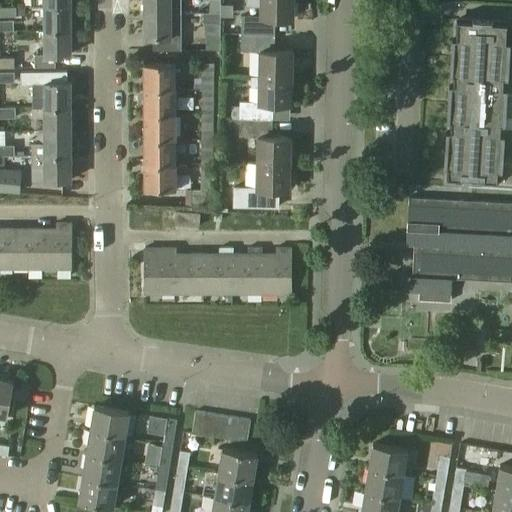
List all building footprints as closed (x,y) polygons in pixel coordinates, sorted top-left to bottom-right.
[(180,0),(142,0),(143,12),(181,12),(180,0)] [(209,0),(209,11),(209,13),(220,13),(220,11),(220,0),(209,0)] [(260,6),(259,15),(259,16),(241,15),(241,31),(275,32),(275,15),(293,16),(293,0),(245,0),(246,6),(260,6)] [(70,6),(43,7),(43,30),(70,30),(70,6)] [(181,12),(143,12),(143,36),(153,36),(153,50),(181,50),(181,12)] [(203,13),(203,23),(205,23),(205,34),(220,34),(220,13),(209,13),(203,13)] [(507,23),(457,19),(456,37),(454,37),(451,75),(454,75),(453,84),(451,83),(448,120),(451,121),(450,130),(448,130),(445,168),(448,168),(447,183),(511,186),(511,164),(501,164),(503,133),(500,133),(501,125),(503,125),(506,87),(503,87),(503,78),(506,78),(508,41),(506,40),(507,23)] [(14,20),(0,20),(0,31),(14,31),(14,20)] [(55,67),(55,54),(70,54),(70,30),(43,30),(44,54),(34,54),(35,67),(55,67)] [(258,75),(292,76),(293,50),(275,49),(275,32),(241,31),(241,51),(259,51),(258,75)] [(0,68),(14,68),(14,57),(0,57),(0,68)] [(143,88),(174,87),(174,61),(143,62),(143,88)] [(214,63),(201,63),(201,87),(214,87),(214,63)] [(31,107),(71,107),(70,82),(66,82),(66,70),(20,71),(20,83),(32,83),(32,106),(31,107)] [(14,72),(0,71),(0,82),(14,82),(14,72)] [(251,87),(258,87),(257,101),(240,101),(239,118),(273,119),(273,102),(291,102),(292,76),(258,75),(258,77),(251,76),(251,87)] [(143,113),(174,112),(174,87),(143,88),(143,113)] [(214,87),(201,87),(201,112),(214,112),(214,87)] [(15,107),(0,107),(0,118),(15,118),(15,107)] [(71,107),(31,107),(31,117),(43,117),(43,131),(71,131),(71,107)] [(144,138),(175,137),(174,112),(143,113),(144,138)] [(214,112),(201,112),(201,137),(214,137),(214,112)] [(256,161),(290,162),(291,136),(273,135),(273,119),(239,118),(239,137),(257,137),(256,161)] [(71,131),(43,131),(43,143),(32,143),(32,155),(71,155),(71,131)] [(144,162),(175,162),(175,137),(144,138),(144,162)] [(214,137),(201,137),(200,162),(214,162),(214,137)] [(14,145),(0,145),(0,156),(14,156),(14,145)] [(43,179),(71,179),(71,155),(32,155),(32,167),(43,167),(43,179)] [(234,187),(234,206),(278,207),(278,188),(289,188),(290,162),(256,161),(256,187),(234,187)] [(175,162),(144,162),(144,188),(175,188),(175,162)] [(200,189),(213,189),(214,162),(200,162),(200,189)] [(0,168),(0,191),(19,194),(22,171),(0,168)] [(511,200),(408,196),(406,244),(414,244),(412,276),(404,275),(403,291),(420,292),(419,299),(451,301),(453,271),(511,274),(511,200)] [(200,226),(201,212),(175,209),(174,224),(200,226)] [(41,227),(41,267),(71,267),(71,222),(57,222),(57,227),(41,227)] [(0,267),(12,267),(12,227),(0,227),(0,267)] [(41,267),(41,227),(12,227),(12,267),(41,267)] [(174,292),(174,247),(144,247),(144,292),(174,292)] [(203,292),(203,253),(176,253),(176,247),(174,247),(174,292),(203,292)] [(261,253),(261,292),(291,292),(291,247),(276,247),(276,253),(261,253)] [(232,292),(232,253),(203,253),(203,292),(232,292)] [(261,292),(261,253),(232,253),(232,292),(261,292)] [(0,378),(0,414),(6,415),(12,381),(0,378)] [(90,429),(125,436),(129,411),(94,405),(90,429)] [(195,411),(192,434),(203,435),(206,413),(195,411)] [(217,414),(206,413),(203,435),(214,437),(217,414)] [(229,416),(217,414),(214,437),(225,439),(229,416)] [(149,419),(147,432),(164,434),(166,418),(154,416),(149,419)] [(240,418),(229,416),(225,439),(236,440),(240,418)] [(177,419),(166,418),(164,434),(162,442),(173,444),(177,419)] [(251,420),(240,418),(236,440),(247,442),(251,420)] [(125,436),(90,429),(86,453),(121,459),(125,436)] [(438,455),(439,455),(436,478),(445,480),(452,443),(440,441),(438,455)] [(173,444),(162,442),(159,466),(169,468),(173,444)] [(368,467),(404,473),(408,448),(372,442),(368,467)] [(0,444),(0,455),(8,456),(10,446),(0,444)] [(218,473),(252,479),(256,454),(222,449),(218,473)] [(190,452),(179,450),(177,466),(187,467),(190,452)] [(121,459),(86,453),(82,476),(116,483),(121,459)] [(500,465),(496,490),(511,492),(511,467),(502,466),(500,465)] [(169,468),(159,466),(155,489),(165,491),(169,468)] [(187,467),(177,466),(173,489),(183,491),(187,467)] [(368,467),(364,490),(400,496),(412,498),(416,475),(404,473),(368,467)] [(466,469),(456,467),(453,482),(463,484),(466,469)] [(214,496),(248,502),(252,479),(218,473),(214,496)] [(116,483),(82,476),(77,501),(112,507),(116,483)] [(432,502),(441,504),(445,480),(436,478),(432,502)] [(463,484),(453,482),(449,506),(459,507),(463,484)] [(152,505),(162,506),(165,491),(155,489),(152,505)] [(179,511),(183,491),(173,489),(169,511),(179,511)] [(397,511),(400,496),(364,490),(360,511),(397,511)] [(491,511),(511,511),(511,492),(496,490),(491,511)] [(211,511),(246,511),(248,502),(214,496),(211,511)] [(429,511),(440,511),(441,504),(432,502),(429,511)]
